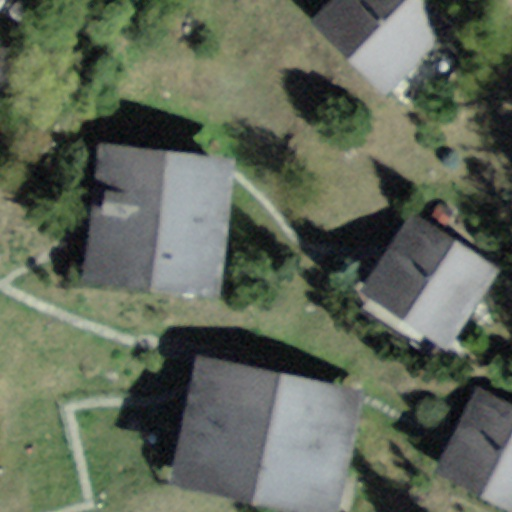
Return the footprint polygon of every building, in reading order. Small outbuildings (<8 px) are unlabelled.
[(0,0),(0,37),(30,0),(0,0)] [(511,52),(511,13),(497,0),(403,0),(378,28),(464,106),(511,52)] [(278,152),(142,147),(138,270),(274,275),(278,152)] [(511,227),(482,212),(432,304),(511,346),(511,227)] [(404,511),(429,396),(242,358),(215,490),(323,511),(404,511)]
